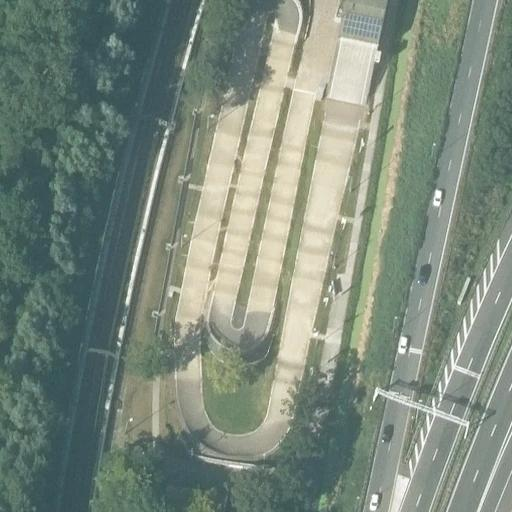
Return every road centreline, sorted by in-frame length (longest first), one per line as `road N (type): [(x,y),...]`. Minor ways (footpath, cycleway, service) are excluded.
road 1 (motorway): [(484,0),(382,472),(383,511)]
road 2 (motorway): [(511,265),(414,511)]
road 3 (motorway): [(462,511),(511,383)]
